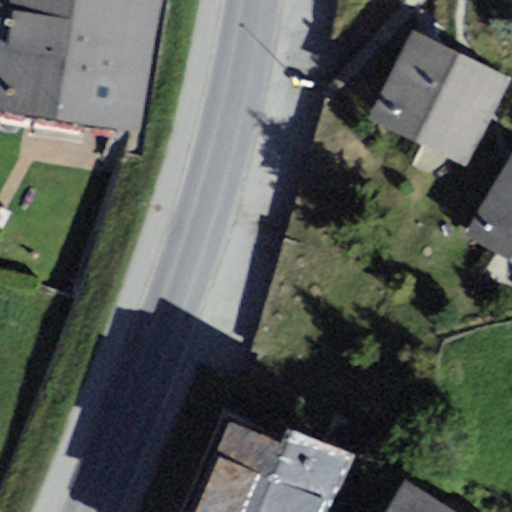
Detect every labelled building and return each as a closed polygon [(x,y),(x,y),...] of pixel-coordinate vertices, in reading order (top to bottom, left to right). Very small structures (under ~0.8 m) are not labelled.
[(0,111),(133,132),(153,0),(8,0),(0,53),(0,111)] [(493,77),(414,37),(370,122),(449,162),(493,77)] [(511,161),(470,244),(511,265),(511,161)] [(318,511),(332,482),(226,436),(193,511),(318,511)] [(439,511),(410,494),(399,511),(439,511)]
